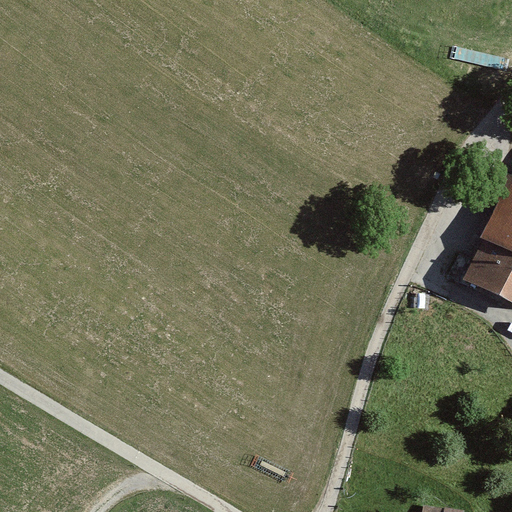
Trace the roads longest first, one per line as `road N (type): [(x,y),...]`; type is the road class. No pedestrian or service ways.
road 1 (residential): [(319,511),(380,338),(467,150),(511,90)]
road 2 (residential): [(236,511),(0,368)]
